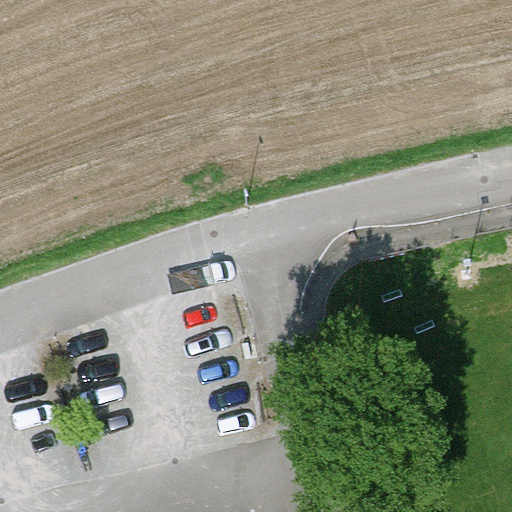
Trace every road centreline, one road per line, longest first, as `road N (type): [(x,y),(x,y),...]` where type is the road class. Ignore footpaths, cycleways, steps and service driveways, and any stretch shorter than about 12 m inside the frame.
road 1 (residential): [(0,313),(355,204),(511,185)]
road 2 (unknown): [(0,482),(35,496),(88,501),(200,475),(248,445),(277,403),(284,354),(257,279),(210,244)]
